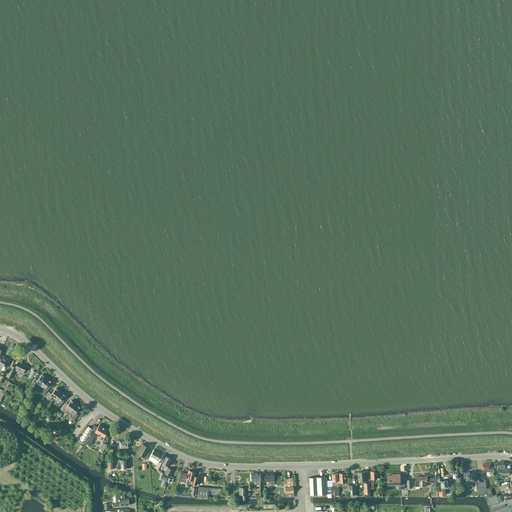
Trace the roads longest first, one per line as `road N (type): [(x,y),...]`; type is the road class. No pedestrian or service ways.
road 1 (tertiary): [(130,428),(184,458),(221,465),(511,460)]
road 2 (tertiary): [(0,329),(130,428)]
